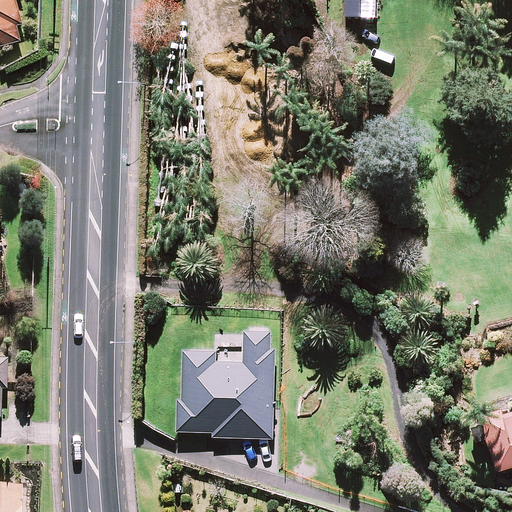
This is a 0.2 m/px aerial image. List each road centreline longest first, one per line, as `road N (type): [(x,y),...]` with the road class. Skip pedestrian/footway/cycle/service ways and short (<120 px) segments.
road 1 (secondary): [(92,125),(93,511)]
road 2 (secondary): [(99,0),(92,125)]
